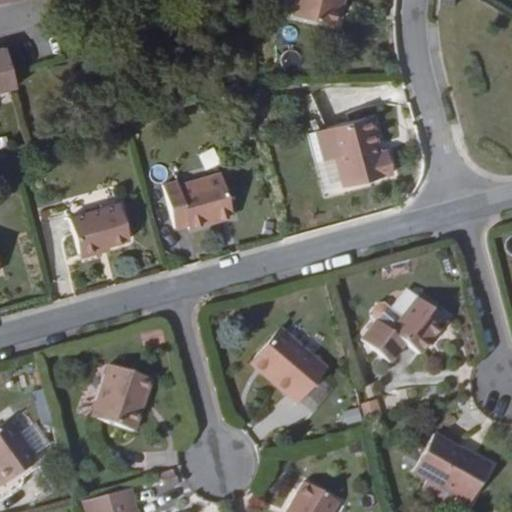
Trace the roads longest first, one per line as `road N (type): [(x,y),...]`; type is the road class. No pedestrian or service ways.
road 1 (residential): [(460,211),(175,292)]
road 2 (residential): [(420,0),(419,55),(460,211)]
road 3 (residential): [(510,388),(460,211)]
road 4 (residential): [(224,469),(175,292)]
road 5 (residential): [(175,292),(0,337)]
